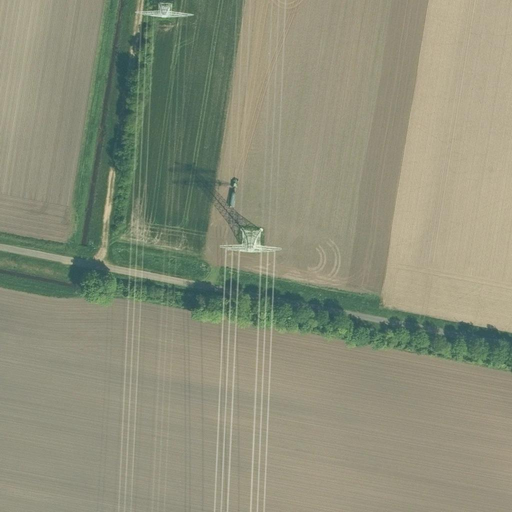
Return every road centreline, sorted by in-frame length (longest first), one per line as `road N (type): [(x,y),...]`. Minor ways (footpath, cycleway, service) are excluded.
road 1 (unclassified): [(0,243),(511,341)]
road 2 (track): [(143,0),(102,262)]
